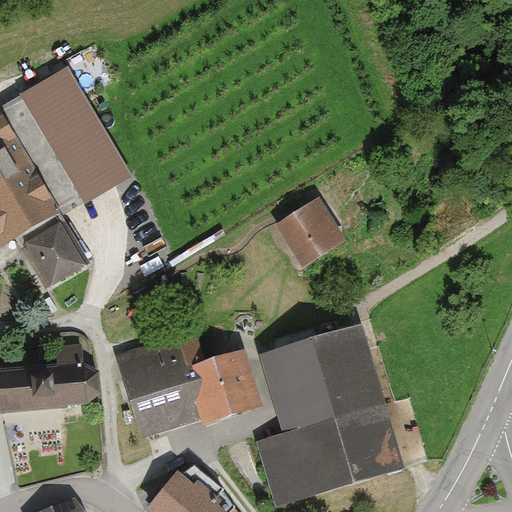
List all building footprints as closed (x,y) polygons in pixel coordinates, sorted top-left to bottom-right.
[(69,67),(21,95),(86,205),(134,177),(69,67)] [(0,110),(0,244),(2,249),(16,240),(47,292),(88,267),(57,216),(62,213),(0,110)] [(441,234),(476,223),(467,192),(431,203),(441,234)] [(350,244),(324,203),(282,229),(309,270),(350,244)] [(367,326),(266,355),(289,436),(262,444),(280,506),(408,470),(367,326)] [(197,333),(121,358),(147,438),(204,420),(208,430),(270,410),(250,350),(208,364),(197,333)] [(59,369),(0,374),(0,409),(0,414),(67,408),(67,405),(87,404),(100,395),(97,375),(84,369),(82,348),(57,350),(59,369)] [(223,491),(195,467),(180,478),(154,510),(157,511),(230,511),(234,508),(223,491)] [(86,511),(84,502),(46,511),(86,511)]
